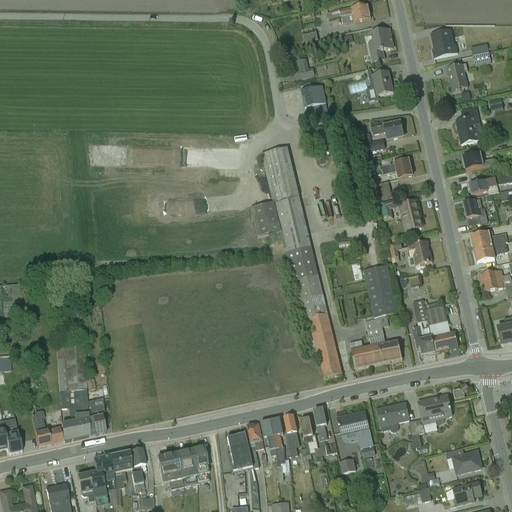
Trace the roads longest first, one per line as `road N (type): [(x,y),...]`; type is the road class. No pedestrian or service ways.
road 1 (tertiary): [(478,365),(0,468)]
road 2 (residential): [(419,107),(478,365)]
road 3 (residential): [(511,492),(478,365)]
